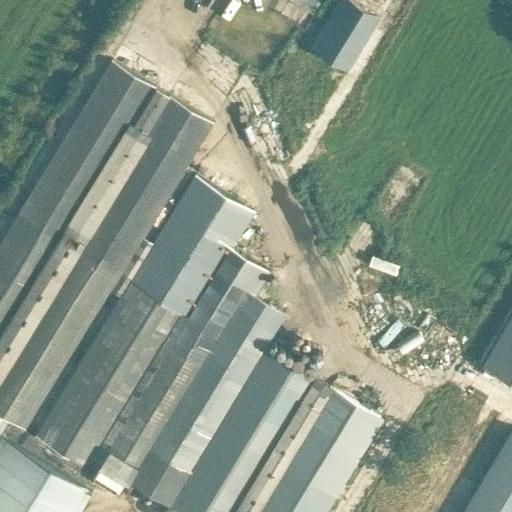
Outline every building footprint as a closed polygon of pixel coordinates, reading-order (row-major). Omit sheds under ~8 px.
[(277,0),(276,2),(304,24),(323,1),(322,0),(277,0)] [(356,0),(340,0),(314,43),(347,64),(379,14),(356,0)] [(154,241),(142,233),(213,117),(114,55),(0,240),(0,407),(25,423),(119,270),(132,277),(37,432),(87,462),(95,451),(131,473),(172,499),(170,501),(187,511),(320,511),(381,414),(265,343),(285,310),(254,291),(270,266),(232,242),(254,206),(197,171),(154,241)] [(511,312),(483,361),(511,378),(511,312)] [(0,511),(76,511),(95,475),(0,427),(0,511)] [(511,511),(511,428),(462,511),(511,511)]
